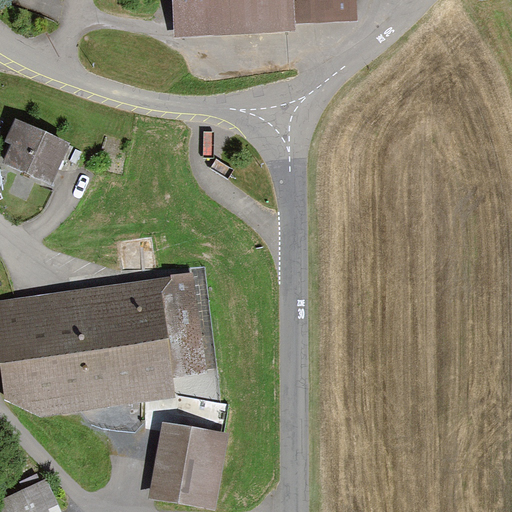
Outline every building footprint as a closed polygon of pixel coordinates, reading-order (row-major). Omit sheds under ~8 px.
[(296,27),(360,23),(358,0),(174,0),(177,42),(296,35),(296,27)] [(73,148),(18,123),(7,147),(13,149),(5,166),(55,187),(73,148)] [(174,381),(208,377),(194,275),(0,303),(0,355),(7,402),(44,420),(177,400),(174,381)] [(163,425),(151,500),(205,511),(216,511),(231,437),(163,425)] [(0,507),(2,511),(62,511),(49,481),(0,504),(0,507)]
